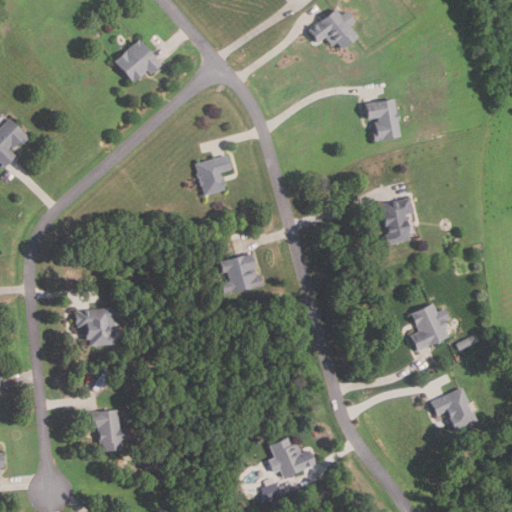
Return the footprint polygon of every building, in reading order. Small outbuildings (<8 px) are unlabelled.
[(354,36),(339,48),(334,40),(329,44),(322,35),(314,42),(305,30),(332,8),(337,15),(343,11),(351,21),(346,26),(354,36)] [(157,63),(147,74),(142,69),(130,82),(110,62),(133,39),(157,63)] [(398,135),(371,140),(369,131),(372,130),(371,122),(376,121),(375,117),(364,119),(361,103),(391,98),(398,135)] [(1,167),(0,166),(0,124),(6,118),(27,138),(20,145),(17,142),(10,149),(7,146),(5,148),(12,155),(1,167)] [(224,154),(229,168),(216,171),(221,188),(201,194),(198,183),(196,184),(195,180),(197,179),(196,176),(193,176),(192,171),(194,170),(192,163),(224,154)] [(407,198),(410,213),(402,215),(407,238),(383,244),(381,235),(385,234),(379,204),(407,198)] [(253,275),(257,274),(259,283),(220,293),(218,283),(226,281),(224,270),(219,272),(216,261),(247,253),(253,275)] [(434,311),(442,307),(446,316),(442,318),(446,326),(442,327),(446,335),(415,350),(408,335),(416,331),(407,313),(430,302),(434,311)] [(114,307),(115,316),(110,316),(112,342),(86,344),(86,338),(81,338),(80,327),(75,328),(74,310),(114,307)] [(475,332),(478,339),(457,350),(454,342),(475,332)] [(492,365),(478,372),(473,362),(486,355),(492,365)] [(99,389),(91,383),(103,366),(111,372),(99,389)] [(458,388),(466,405),(463,406),(467,413),(470,412),(473,420),(451,431),(442,412),(434,416),(428,402),(458,388)] [(82,411),(115,408),(117,428),(124,427),(125,438),(117,439),(118,448),(101,450),(100,442),(96,442),(95,426),(83,427),(82,411)] [(305,448),(311,462),(278,476),(275,468),(269,470),(264,459),(271,456),(266,444),(284,436),(287,443),(292,441),(297,451),(305,448)] [(278,496),(264,501),(259,487),(274,482),(278,496)]
